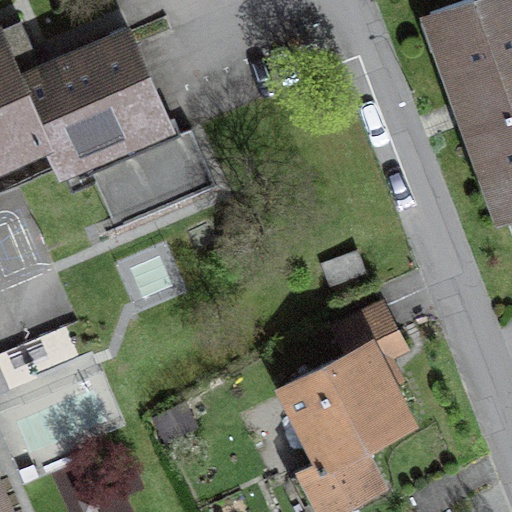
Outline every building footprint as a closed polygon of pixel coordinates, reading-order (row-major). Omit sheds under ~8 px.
[(511,0),(453,0),(431,8),(507,222),(511,219),(511,0)] [(16,21),(0,27),(0,165),(48,145),(67,188),(188,135),(138,21),(36,66),(16,21)] [(321,256),(331,278),(366,262),(356,240),(321,256)] [(377,327),(280,378),(319,450),(297,462),(323,511),(325,511),(394,475),(374,436),(422,411),(377,327)] [(0,511),(18,511),(0,467),(0,511)] [(445,511),(471,499),(458,476),(419,497),(427,511),(445,511)]
